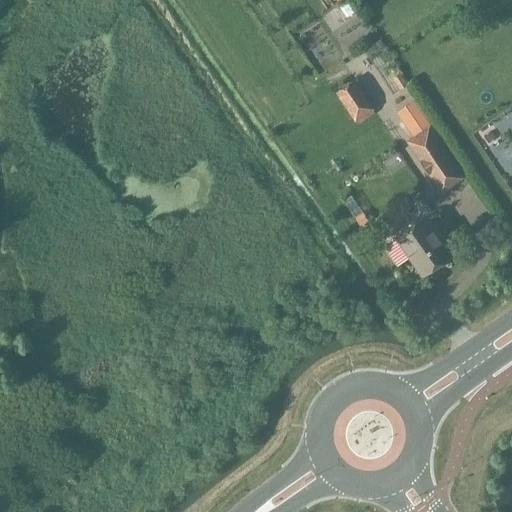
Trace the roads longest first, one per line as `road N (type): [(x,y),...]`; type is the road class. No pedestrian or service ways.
road 1 (secondary): [(511,318),(438,370),(392,389)]
road 2 (secondary): [(419,428),(439,402),(511,351)]
